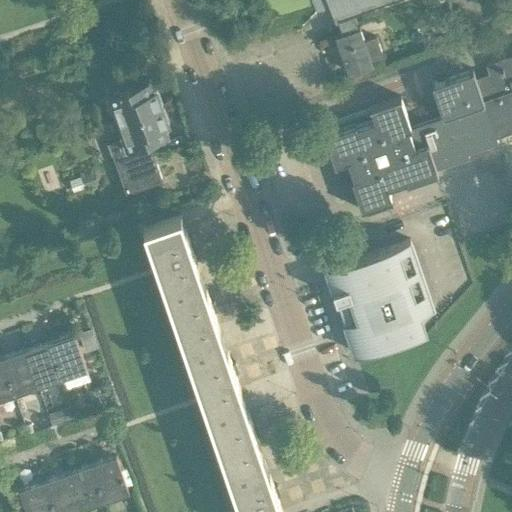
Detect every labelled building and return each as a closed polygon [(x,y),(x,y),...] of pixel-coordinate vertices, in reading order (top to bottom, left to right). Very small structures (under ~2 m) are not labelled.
[(331,0),(334,8),(335,8),(343,30),(336,33),(348,70),(371,62),(371,61),(383,57),(376,35),(364,39),(359,25),(357,25),(349,2),(355,0),(331,0)] [(509,21),(493,26),(495,35),(511,29),(509,21)] [(511,56),(504,59),(503,57),(486,63),(490,74),(476,79),(472,69),(432,83),(443,115),(411,126),(400,94),(369,105),(374,118),(356,124),(355,121),(324,132),(327,140),(324,141),(325,146),(328,145),(334,163),(347,158),(353,176),(350,177),(361,209),(392,198),(388,185),(405,179),(406,182),(438,171),(436,166),(469,155),(467,150),(497,140),(495,135),(511,129),(511,56)] [(103,80),(116,118),(162,102),(156,85),(152,86),(149,77),(129,84),(126,72),(103,80)] [(168,120),(162,102),(116,118),(122,136),(108,141),(126,192),(162,179),(148,138),(167,131),(164,122),(168,120)] [(91,170),(71,177),(75,187),(95,181),(91,170)] [(201,274),(192,248),(196,247),(193,238),(189,239),(180,212),(144,224),(165,286),(182,280),(201,274)] [(432,304),(410,237),(339,262),(346,281),(332,286),(354,351),(425,326),(419,308),(432,304)] [(201,274),(182,280),(165,286),(186,348),(222,336),(213,309),(217,308),(214,299),(210,300),(201,274)] [(74,330),(50,338),(62,374),(86,366),(74,330)] [(243,397),(234,371),(238,370),(235,360),(231,362),(222,336),(186,348),(207,409),(243,397)] [(50,338),(26,347),(38,383),(62,374),(50,338)] [(26,347),(2,355),(14,391),(38,383),(26,347)] [(2,355),(0,355),(0,395),(14,391),(2,355)] [(264,458),(255,432),(259,431),(256,422),(252,423),(243,397),(207,409),(228,471),(264,458)] [(116,453),(92,462),(104,498),(128,489),(116,453)] [(282,511),(276,494),(280,492),(277,483),(273,485),(264,458),(228,471),(242,511),(282,511)] [(92,462),(68,470),(80,506),(104,498),(92,462)] [(68,470),(44,478),(55,511),(61,511),(80,506),(68,470)] [(55,511),(44,478),(20,486),(28,511),(55,511)]
